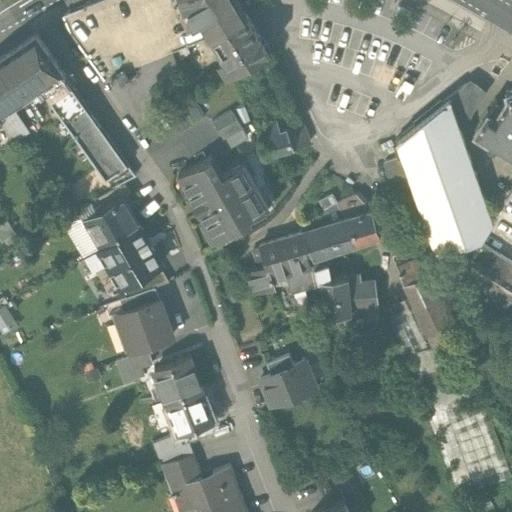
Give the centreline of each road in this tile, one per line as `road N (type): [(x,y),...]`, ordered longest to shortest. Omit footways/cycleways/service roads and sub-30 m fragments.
road 1 (residential): [(33,0),(171,203),(202,273)]
road 2 (residential): [(221,323),(283,511)]
